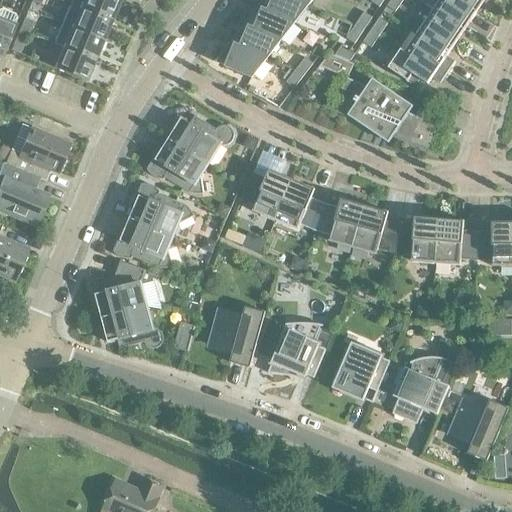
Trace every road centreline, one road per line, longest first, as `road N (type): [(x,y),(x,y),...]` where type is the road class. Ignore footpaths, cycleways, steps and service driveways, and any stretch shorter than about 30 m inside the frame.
road 1 (residential): [(60,357),(276,427),(495,511)]
road 2 (residential): [(166,57),(268,126),(404,172),(473,180)]
road 3 (residential): [(27,345),(114,136)]
road 4 (residential): [(473,180),(511,42)]
road 5 (residential): [(114,136),(0,86)]
